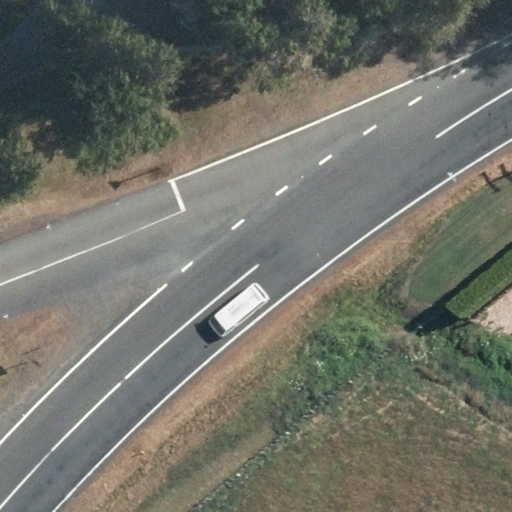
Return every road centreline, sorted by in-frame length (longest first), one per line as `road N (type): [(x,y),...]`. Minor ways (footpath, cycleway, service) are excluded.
road 1 (tertiary): [(268,257),(113,392),(0,511)]
road 2 (residential): [(268,257),(184,213),(0,289)]
road 3 (tertiary): [(511,93),(268,257)]
